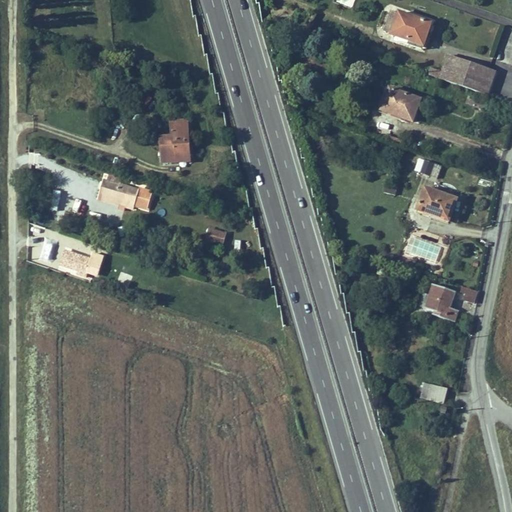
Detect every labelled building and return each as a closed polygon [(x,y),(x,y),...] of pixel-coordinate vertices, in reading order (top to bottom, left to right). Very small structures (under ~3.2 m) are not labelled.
[(402,14),(395,34),(415,41),(416,38),(428,43),(434,23),(402,14)] [(499,74),(451,57),(443,80),(493,97),(499,74)] [(429,67),(427,74),(436,77),(439,70),(429,67)] [(399,118),(410,122),(418,100),(386,89),(380,108),(400,115),(399,118)] [(159,139),(161,160),(187,159),(184,121),(167,123),(168,137),(159,139)] [(420,174),(429,177),(433,165),(424,162),(420,174)] [(437,178),(441,166),(434,164),(431,176),(437,178)] [(105,178),(102,191),(148,202),(152,187),(141,185),(141,187),(120,182),(122,176),(109,173),(107,179),(105,178)] [(382,191),(395,195),(398,186),(385,182),(382,191)] [(454,198),(425,189),(417,211),(428,215),(429,210),(448,216),(454,198)] [(57,209),(60,191),(53,190),(50,208),(57,209)] [(147,205),(148,202),(102,191),(101,196),(135,205),(135,202),(147,205)] [(223,246),(227,231),(208,226),(204,241),(223,246)] [(68,250),(64,263),(70,265),(74,252),(68,250)] [(94,259),(74,252),(70,265),(82,269),(81,273),(89,276),(90,270),(101,274),(107,256),(96,252),(94,259)] [(121,272),(118,281),(128,285),(132,276),(121,272)] [(453,294),(431,287),(424,308),(437,312),(437,315),(453,321),(456,309),(449,307),(453,294)] [(473,305),(476,295),(465,291),(462,301),(473,305)] [(429,386),(426,399),(442,403),(445,391),(429,386)]
